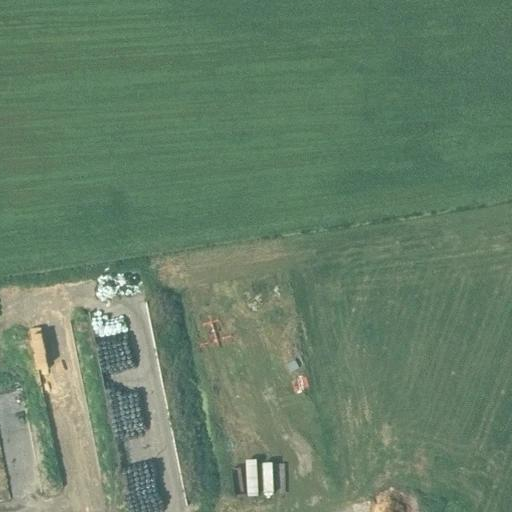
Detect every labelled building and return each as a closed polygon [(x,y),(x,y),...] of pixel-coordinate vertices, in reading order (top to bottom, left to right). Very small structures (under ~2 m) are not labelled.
[(265,389),(261,360),(241,363),(244,392),(265,389)] [(233,370),(218,372),(220,396),(236,394),(233,370)] [(107,388),(112,418),(132,415),(127,385),(107,388)] [(240,462),(241,497),(257,496),(256,461),(240,462)] [(225,498),(240,498),(240,467),(225,467),(225,498)]
